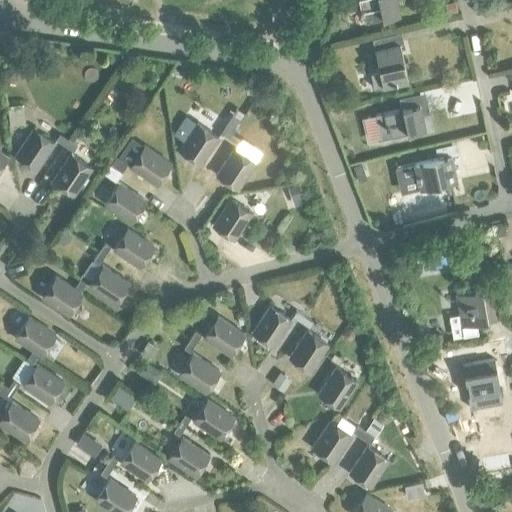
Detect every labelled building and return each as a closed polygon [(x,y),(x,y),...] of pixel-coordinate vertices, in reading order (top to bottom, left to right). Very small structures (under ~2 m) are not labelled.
[(356,0),(359,12),(361,12),(364,23),(399,15),(395,0),(356,0)] [(454,2),(445,4),(447,13),(456,11),(454,2)] [(378,71),(370,72),(373,88),(407,81),(399,44),(381,48),(379,37),(371,39),(378,71)] [(15,67),(4,68),(5,79),(16,78),(15,67)] [(378,139),(378,140),(424,130),(421,115),(429,113),(426,103),(414,106),(412,95),(403,97),(405,108),(375,114),(380,139),(378,139)] [(179,150),(199,163),(217,137),(196,123),(179,150)] [(82,127),(77,135),(85,140),(90,132),(82,127)] [(15,155),(35,168),(53,142),(33,128),(15,155)] [(222,128),(218,133),(227,139),(231,134),(222,128)] [(55,139),(63,145),(67,139),(59,133),(55,139)] [(231,134),(227,139),(236,145),(240,139),(231,134)] [(67,139),(63,145),(72,150),(76,144),(67,139)] [(129,166),(156,183),(169,163),(143,145),(129,166)] [(216,174),(236,188),(254,161),(233,148),(216,174)] [(52,180),(72,194),(90,167),(70,153),(52,180)] [(453,165),(460,164),(458,153),(413,163),(417,178),(419,178),(421,188),(456,180),(453,165)] [(115,156),(109,165),(114,168),(120,172),(126,163),(120,159),(115,156)] [(360,162),(352,166),(358,181),(366,178),(360,162)] [(109,165),(103,173),(109,177),(115,181),(120,172),(114,168),(109,165)] [(104,203),(131,221),(145,200),(118,182),(104,203)] [(297,183),(286,186),(293,206),(304,202),(297,183)] [(212,225),(233,238),(250,212),(230,198),(212,225)] [(490,224),(493,236),(505,234),(502,221),(490,224)] [(113,248),(139,266),(153,245),(126,227),(113,248)] [(56,236),(63,244),(71,238),(64,229),(56,236)] [(104,242),(98,250),(104,254),(110,246),(104,242)] [(104,254),(98,250),(92,259),(98,263),(104,254)] [(88,285),(115,303),(128,282),(101,265),(88,285)] [(41,296),(67,314),(81,293),(79,291),(85,282),(79,278),(73,287),(55,275),(41,296)] [(490,288),(455,294),(461,326),(462,335),(478,333),(476,323),(496,320),(490,288)] [(251,332),(272,346),(290,319),(269,305),(251,332)] [(295,310),(291,316),(300,322),(304,316),(295,310)] [(26,358),(32,361),(38,352),(41,354),(55,334),(28,316),(14,336),(32,348),(26,358)] [(203,336),(230,354),(243,333),(217,316),(203,336)] [(304,316),(300,322),(309,327),(313,322),(304,316)] [(343,332),(342,335),(344,339),(347,340),(351,340),(353,338),(354,334),(353,331),(350,329),(346,329),(343,332)] [(195,330),(189,338),(195,342),(200,334),(195,330)] [(289,357),(309,370),(327,344),(306,330),(289,357)] [(427,336),(429,347),(443,344),(441,334),(427,336)] [(195,342),(189,338),(183,347),(189,351),(195,342)] [(139,353),(150,360),(158,347),(147,340),(139,353)] [(446,365),(443,348),(429,351),(433,368),(446,365)] [(333,352),(329,358),(338,364),(341,358),(333,352)] [(178,373),(205,391),(219,370),(192,353),(178,373)] [(461,364),(468,400),(499,394),(493,358),(461,364)] [(143,361),(137,370),(143,375),(148,374),(152,367),(143,361)] [(22,384),(49,401),(63,381),(36,363),(22,384)] [(317,393),(338,407),(356,380),(335,366),(317,393)] [(280,372),(272,383),(283,391),(291,379),(280,372)] [(13,377),(7,386),(14,390),(19,381),(13,377)] [(14,390),(7,386),(2,381),(0,384),(0,393),(2,395),(8,399),(14,390)] [(119,386),(111,398),(128,410),(136,398),(119,386)] [(193,419),(219,437),(233,417),(206,399),(193,419)] [(0,417),(0,422),(24,439),(37,418),(11,400),(0,417)] [(377,413),(376,418),(379,422),(383,422),(387,419),(388,415),(385,411),(380,411),(377,413)] [(184,413),(178,422),(184,426),(190,417),(184,413)] [(365,431),(375,437),(383,424),(373,418),(365,431)] [(311,447),(332,461),(350,434),(329,420),(311,447)] [(184,426),(178,422),(172,431),(178,434),(184,426)] [(351,431),(360,437),(364,431),(355,425),(351,431)] [(364,431),(360,437),(369,442),(373,436),(364,431)] [(83,432),(76,443),(93,455),(100,443),(83,432)] [(168,457),(194,474),(208,454),(181,436),(168,457)] [(119,461),(146,479),(160,458),(133,441),(119,461)] [(349,472),(369,486),(387,459),(367,445),(349,472)] [(111,455),(105,464),(111,468),(117,459),(111,455)] [(111,468),(105,464),(99,472),(105,476),(111,468)] [(95,498),(114,511),(123,511),(135,496),(108,478),(95,498)] [(417,482),(405,484),(407,496),(419,494),(417,482)] [(351,511),(389,511),(391,510),(365,492),(351,511)]
